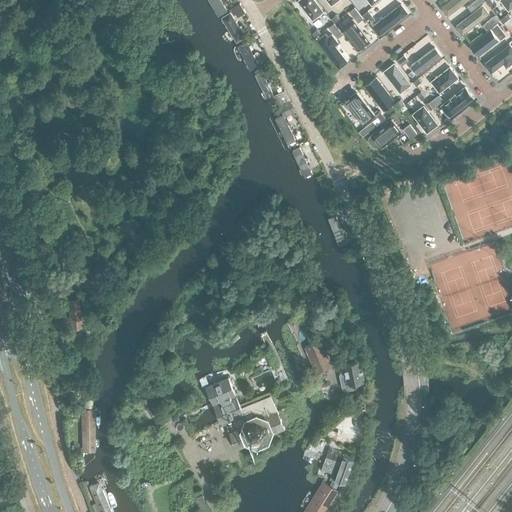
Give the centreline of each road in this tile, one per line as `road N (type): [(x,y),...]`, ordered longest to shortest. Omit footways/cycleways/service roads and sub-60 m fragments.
road 1 (residential): [(375,511),(413,412),(411,373),(334,175),(254,13)]
road 2 (secondary): [(70,511),(18,319),(0,216)]
road 3 (secondary): [(0,343),(50,511)]
road 4 (residential): [(429,14),(333,89)]
